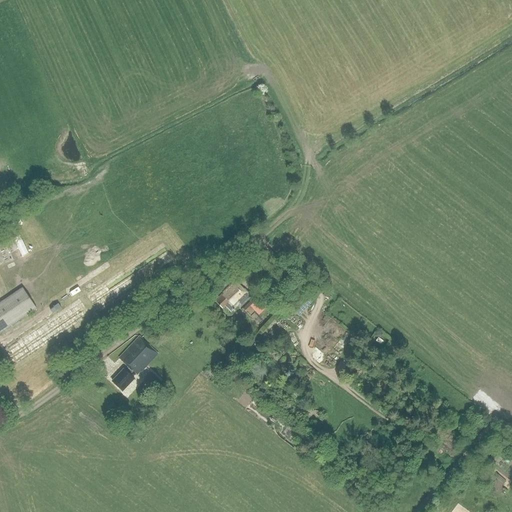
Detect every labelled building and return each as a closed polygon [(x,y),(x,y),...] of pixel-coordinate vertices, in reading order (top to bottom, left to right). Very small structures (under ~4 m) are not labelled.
[(253,270),(266,259),(261,253),(248,265),(253,270)] [(125,272),(0,343),(12,364),(137,293),(125,272)] [(231,313),(249,296),(247,294),(248,293),(245,289),(243,291),(235,282),(215,301),(223,308),(225,306),(231,313)] [(23,288),(0,303),(0,333),(37,309),(23,288)] [(311,300),(299,289),(287,301),(290,304),(289,304),(298,314),(311,300)] [(265,310),(255,297),(243,308),(250,316),(255,312),(253,310),(254,309),(257,313),(259,315),(265,310)] [(135,379),(133,378),(137,373),(138,374),(141,371),(142,372),(158,354),(139,336),(119,357),(131,368),(127,372),(124,369),(113,381),(123,391),(135,379)] [(143,383),(152,392),(161,381),(152,373),(143,383)] [(501,456),(494,451),(489,459),(495,464),(501,456)]
